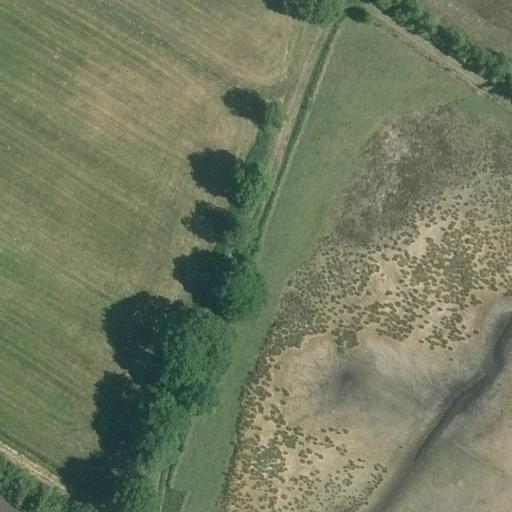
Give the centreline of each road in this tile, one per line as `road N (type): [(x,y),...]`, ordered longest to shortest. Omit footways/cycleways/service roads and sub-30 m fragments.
road 1 (track): [(147,511),(147,494),(329,0)]
road 2 (track): [(511,101),(359,0)]
